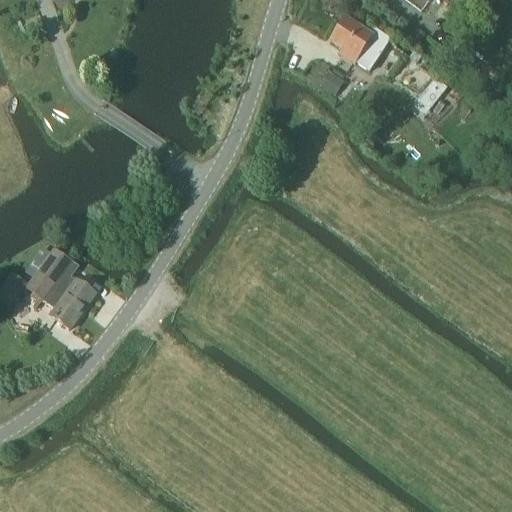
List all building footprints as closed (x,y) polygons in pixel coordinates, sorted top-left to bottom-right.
[(456,0),(470,10),(477,0),(456,0)] [(354,67),(371,41),(344,24),(330,45),(343,53),(340,58),(354,67)] [(367,121),(378,110),(368,100),(349,119),(359,129),(361,127),(363,128),(367,124),(367,121)] [(65,277),(73,267),(54,253),(26,291),(59,315),(54,321),(69,332),(94,298),(65,277)] [(11,278),(10,279),(0,292),(0,302),(8,308),(23,287),(11,278)]
